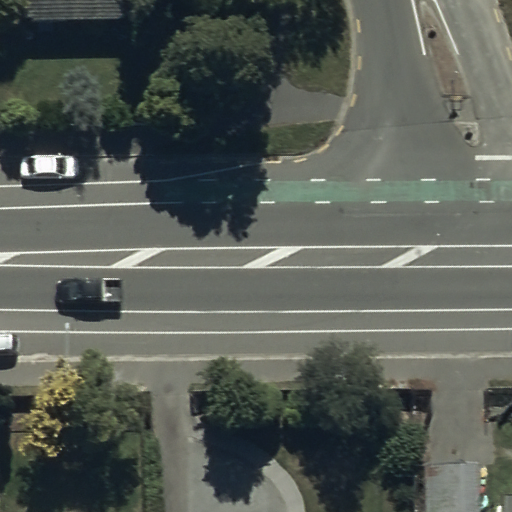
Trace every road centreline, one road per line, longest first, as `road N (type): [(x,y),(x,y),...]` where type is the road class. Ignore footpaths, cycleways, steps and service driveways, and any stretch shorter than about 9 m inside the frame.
road 1 (secondary): [(0,262),(480,258)]
road 2 (residential): [(421,0),(478,159),(480,258)]
